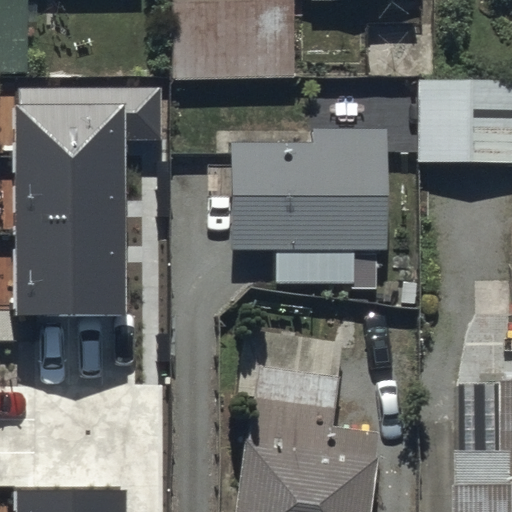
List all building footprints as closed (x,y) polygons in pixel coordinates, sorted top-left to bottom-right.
[(0,0),(0,71),(26,71),(26,0),(0,0)] [(293,0),(163,0),(164,68),(293,68),(293,0)] [(416,155),(511,155),(511,75),(416,76),(416,155)] [(14,92),(18,319),(125,317),(122,141),(159,140),(159,89),(14,92)] [(230,244),(385,244),(385,134),(230,134),(230,244)] [(228,511),(356,511),(368,424),(327,418),(332,372),(248,361),(228,511)] [(437,511),(511,511),(511,379),(451,380),(451,450),(437,450),(437,511)] [(15,488),(15,511),(121,511),(121,486),(15,488)]
